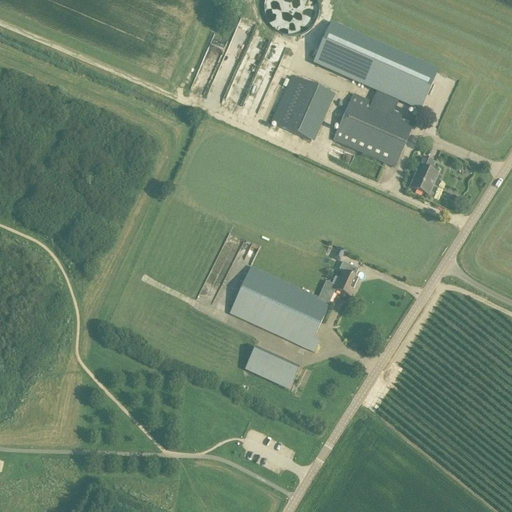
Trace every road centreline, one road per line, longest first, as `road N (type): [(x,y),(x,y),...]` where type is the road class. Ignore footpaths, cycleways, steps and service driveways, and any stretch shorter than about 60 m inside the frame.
road 1 (unknown): [(294,469),(301,455),(296,436),(96,334),(101,296),(165,163),(164,130),(0,57)]
road 2 (track): [(0,27),(468,227)]
road 3 (unclassified): [(288,511),(511,159)]
road 4 (track): [(167,455),(78,361),(78,319),(57,262),(0,225)]
